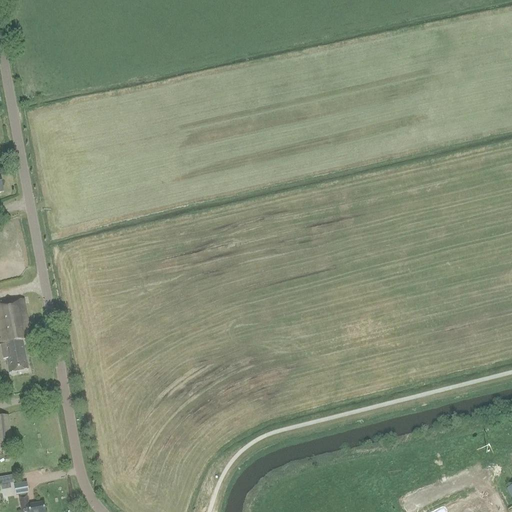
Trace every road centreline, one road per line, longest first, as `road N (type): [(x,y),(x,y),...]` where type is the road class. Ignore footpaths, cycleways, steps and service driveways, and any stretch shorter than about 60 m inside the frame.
road 1 (tertiary): [(64,392),(0,44)]
road 2 (tertiary): [(101,511),(82,476),(64,392)]
